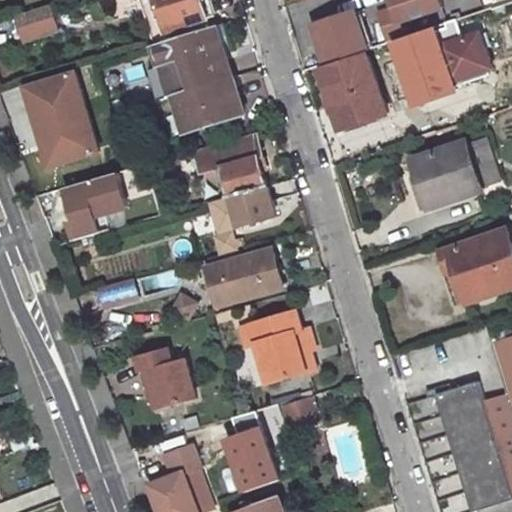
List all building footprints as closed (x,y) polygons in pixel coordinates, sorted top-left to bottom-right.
[(141,0),(154,36),(156,45),(170,41),(167,32),(156,0),(141,0)] [(156,0),(167,32),(213,17),(207,0),(156,0)] [(28,40),(62,29),(54,4),(20,14),(28,40)] [(381,46),(369,11),(355,17),(367,53),(372,51),(372,49),(381,46)] [(355,17),(354,14),(315,27),(328,66),(367,53),(355,17)] [(233,79),(222,43),(229,41),(224,25),(170,41),(156,45),(152,47),(161,73),(153,76),(160,101),(170,98),(233,79)] [(479,35),(479,33),(406,60),(408,67),(405,72),(411,86),(415,88),(418,96),(454,83),(491,69),(484,47),(489,46),(485,33),(479,35)] [(341,131),(388,115),(369,58),(322,74),(341,131)] [(101,152),(76,71),(28,86),(42,132),(47,130),(52,146),(55,144),(61,164),(101,152)] [(182,134),(244,116),(233,79),(170,98),(182,134)] [(53,167),(61,164),(55,144),(52,146),(47,130),(42,132),(53,167)] [(218,173),(228,171),(235,198),(267,189),(263,175),(260,162),(263,161),(255,133),(199,149),(205,174),(217,171),(218,173)] [(468,148),(416,164),(431,211),(483,194),(468,148)] [(235,198),(228,171),(218,173),(226,201),(235,198)] [(128,208),(118,173),(65,188),(75,224),(77,230),(72,232),(75,242),(101,235),(97,217),(108,214),(128,208)] [(243,229),(276,220),(267,189),(235,198),(243,229)] [(108,214),(97,217),(101,235),(112,231),(108,214)] [(511,291),(511,248),(507,235),(444,255),(449,273),(459,271),(470,305),(511,291)] [(209,270),(243,260),(241,251),(206,261),(209,270)] [(243,260),(209,270),(210,272),(221,308),(254,299),(268,294),(283,289),(283,287),(271,251),(270,252),(254,257),(243,260)] [(106,309),(137,301),(131,283),(99,292),(106,309)] [(255,345),(266,383),(304,371),(293,334),(301,332),(296,312),(241,328),(247,347),(255,345)] [(314,368),(304,331),(301,332),(293,334),(304,371),(314,368)] [(146,371),(155,403),(157,413),(197,400),(184,360),(172,363),(167,349),(135,358),(140,373),(146,371)] [(140,373),(149,405),(155,403),(146,371),(140,373)] [(480,388),(437,401),(473,511),(511,511),(511,411),(509,402),(487,409),(480,388)] [(309,399),(301,402),(309,424),(317,421),(309,399)] [(301,402),(287,407),(295,429),(309,424),(301,402)] [(287,407),(279,410),(287,432),(295,429),(287,407)] [(258,410),(232,414),(235,431),(220,433),(229,490),(269,483),(258,410)] [(197,447),(168,457),(176,478),(151,487),(160,511),(199,511),(186,476),(201,470),(206,469),(197,447)] [(202,511),(214,508),(201,470),(186,476),(199,511),(202,511)] [(283,511),(279,501),(248,511),(283,511)]
